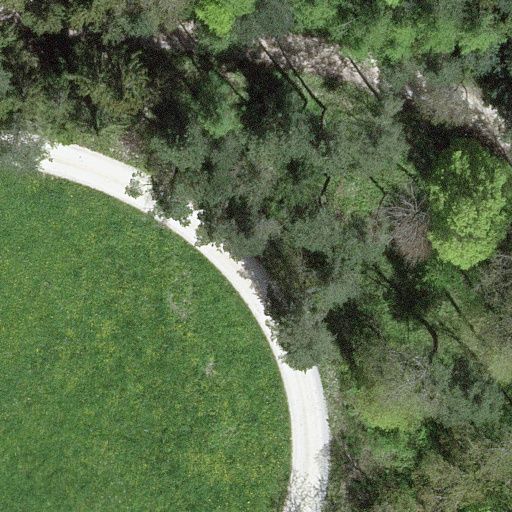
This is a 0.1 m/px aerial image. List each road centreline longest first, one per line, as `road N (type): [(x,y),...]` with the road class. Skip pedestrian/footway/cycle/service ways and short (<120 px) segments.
road 1 (track): [(0,141),(29,144),(198,222),(296,343),(314,429),(306,511)]
road 2 (track): [(511,136),(418,83),(252,35),(33,0)]
